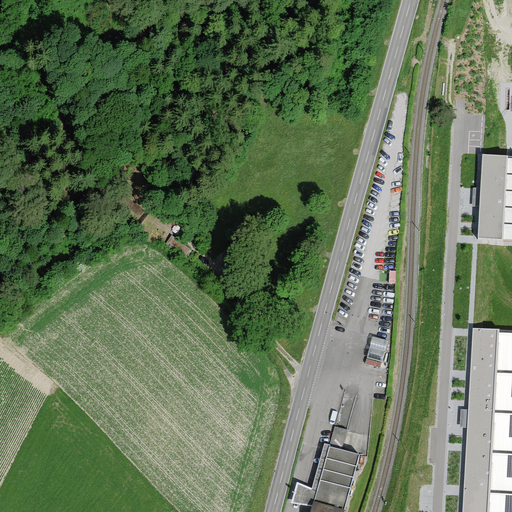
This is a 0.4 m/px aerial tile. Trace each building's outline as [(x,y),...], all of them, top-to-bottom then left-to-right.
[(511,160),(482,159),(477,245),(511,246),(511,160)] [(511,511),(511,330),(475,329),(466,511),(511,511)] [(364,361),(380,365),(385,342),(370,339),(364,361)] [(330,445),(324,444),(305,511),(343,511),(359,454),(343,450),(348,431),(335,427),(330,445)] [(312,506),(316,491),(297,482),(291,503),(312,506)]
